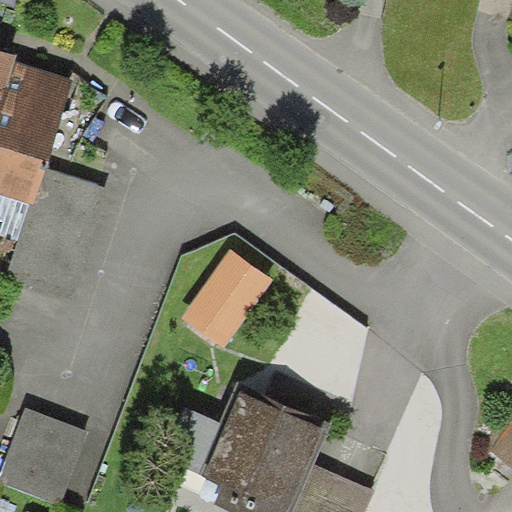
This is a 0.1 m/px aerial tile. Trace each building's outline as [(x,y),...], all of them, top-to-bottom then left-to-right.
[(0,55),(0,200),(32,210),(45,170),(74,79),(0,55)] [(110,191),(45,170),(32,210),(9,279),(74,301),(110,191)] [(233,247),(188,323),(234,350),(279,274),(233,247)] [(228,511),(366,511),(374,495),(312,469),(328,433),(304,423),(306,416),(277,404),(240,388),(224,427),(183,409),(162,458),(204,476),(225,485),(216,506),(228,511)] [(25,408),(0,472),(0,485),(59,508),(88,433),(25,408)] [(511,454),(503,467),(511,473),(511,454)]
